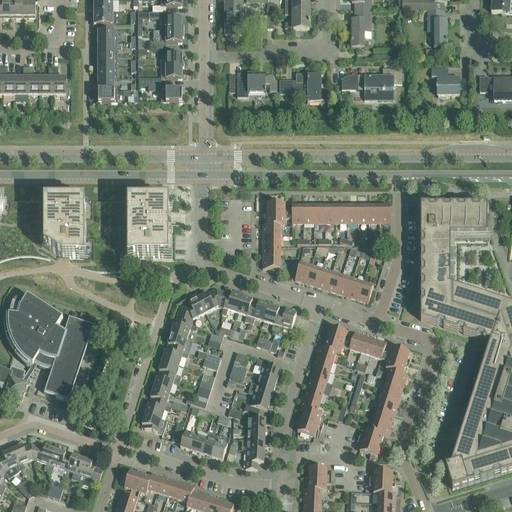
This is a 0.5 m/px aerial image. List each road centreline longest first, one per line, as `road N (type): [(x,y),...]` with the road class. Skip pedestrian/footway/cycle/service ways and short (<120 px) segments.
road 1 (tertiary): [(201,175),(511,174)]
road 2 (tertiary): [(511,158),(205,158)]
road 3 (residential): [(427,511),(402,453),(433,345),(378,324)]
road 4 (tertiary): [(205,158),(0,158)]
road 5 (tertiary): [(0,174),(201,175)]
road 6 (residential): [(158,325),(78,290),(63,272),(0,276)]
road 7 (residential): [(204,56),(326,49),(329,0)]
road 8 (residential): [(282,484),(235,483),(120,448)]
road 9 (residential): [(283,457),(285,414),(319,305)]
road 10 (residential): [(399,196),(399,254),(378,324)]
road 11 (residential): [(158,325),(120,448)]
road 12 (residential): [(0,436),(32,424),(120,448)]
road 13 (residential): [(319,305),(201,266)]
